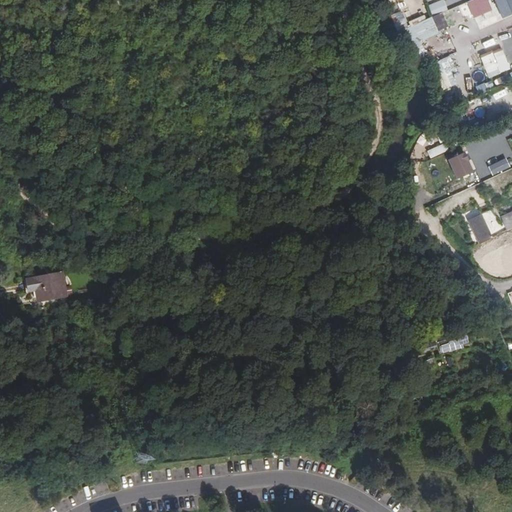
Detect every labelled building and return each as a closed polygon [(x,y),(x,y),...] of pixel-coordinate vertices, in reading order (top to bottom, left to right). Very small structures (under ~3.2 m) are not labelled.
[(469,20),(473,31),(498,21),(489,0),(468,0),(466,1),(473,19),(469,20)] [(511,0),(493,0),(500,18),(511,13),(511,0)] [(409,26),(398,31),(407,48),(448,29),(439,10),(408,25),(409,26)] [(487,77),(508,70),(496,37),(482,42),(485,52),(479,54),(487,77)] [(451,71),(455,70),(450,56),(433,61),(441,90),(456,85),(451,71)] [(511,210),(500,216),(506,231),(511,228),(511,210)] [(475,234),(488,229),(480,213),(468,218),(475,234)] [(491,237),(488,229),(475,234),(478,242),(491,237)] [(45,294),(45,298),(65,293),(60,270),(22,277),(25,289),(35,288),(37,295),(45,294)] [(467,347),(465,336),(439,342),(441,353),(467,347)]
